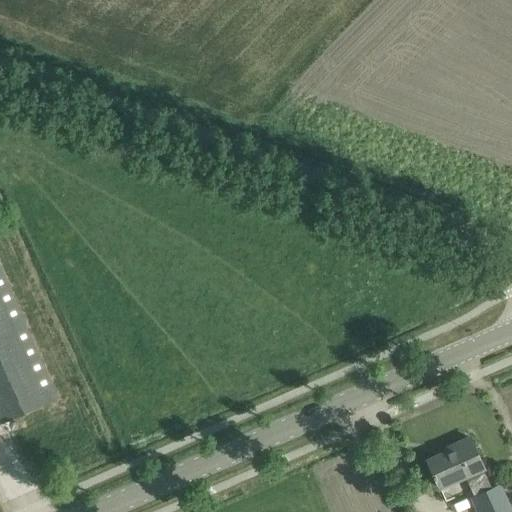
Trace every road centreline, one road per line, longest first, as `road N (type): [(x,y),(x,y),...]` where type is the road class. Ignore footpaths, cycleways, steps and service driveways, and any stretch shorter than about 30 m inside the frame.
road 1 (unclassified): [(511,263),(483,236),(0,62)]
road 2 (tertiary): [(95,511),(511,332)]
